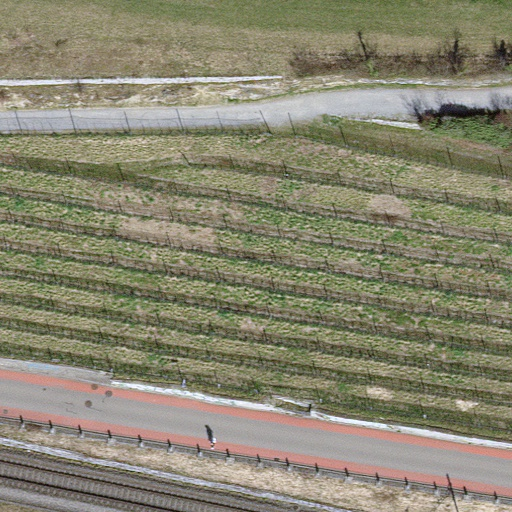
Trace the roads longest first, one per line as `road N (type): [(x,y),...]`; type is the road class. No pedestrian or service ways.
road 1 (residential): [(0,391),(511,479)]
road 2 (track): [(511,95),(0,124)]
